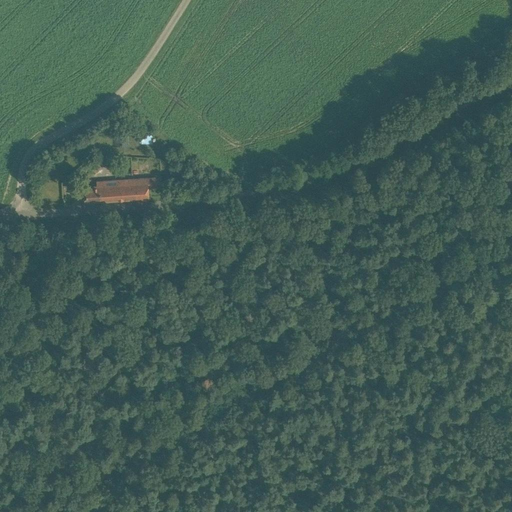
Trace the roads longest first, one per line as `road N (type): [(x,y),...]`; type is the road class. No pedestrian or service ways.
road 1 (unclassified): [(20,214),(237,195),(291,180),(399,137),(511,76)]
road 2 (track): [(153,442),(511,228)]
road 3 (unclassified): [(20,214),(26,157),(124,88),(186,0)]
road 4 (track): [(37,511),(153,442)]
